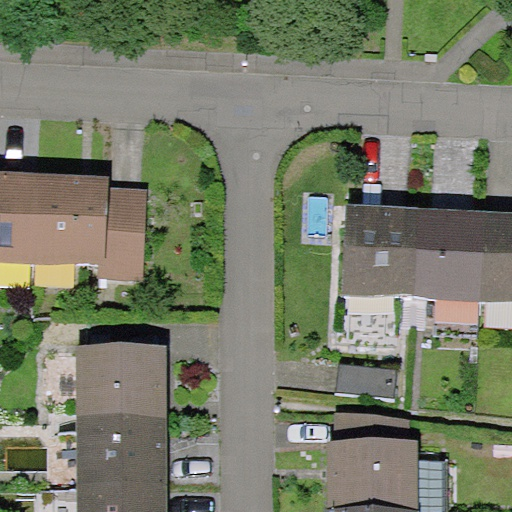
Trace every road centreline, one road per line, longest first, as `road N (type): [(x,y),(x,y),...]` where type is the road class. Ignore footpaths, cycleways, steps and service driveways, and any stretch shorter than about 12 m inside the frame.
road 1 (residential): [(251,97),(250,511)]
road 2 (residential): [(511,108),(251,97)]
road 3 (residential): [(251,97),(0,83)]
